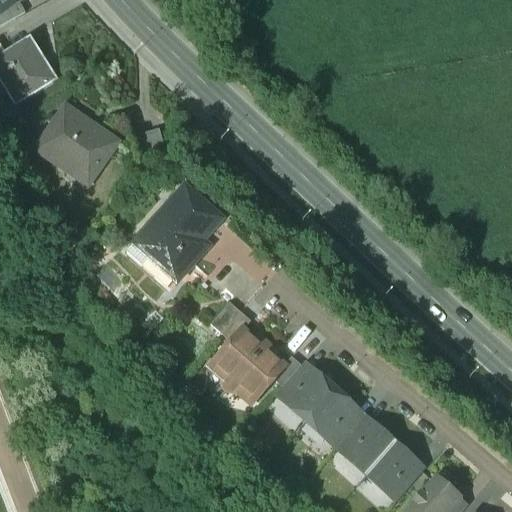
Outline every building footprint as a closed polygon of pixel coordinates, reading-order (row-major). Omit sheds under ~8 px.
[(0,0),(0,14),(19,4),(25,0),(0,0)] [(19,4),(0,14),(0,27),(24,14),(19,4)] [(5,56),(0,59),(0,82),(15,107),(51,84),(38,62),(40,61),(28,42),(5,56)] [(117,147),(64,111),(37,150),(90,187),(117,147)] [(158,131),(133,138),(140,164),(165,157),(158,131)] [(221,224),(183,191),(125,257),(127,259),(127,258),(141,271),(168,296),(175,288),(208,251),(202,246),(221,224)] [(228,308),(209,331),(221,340),(240,318),(228,308)] [(240,318),(221,340),(230,348),(241,335),(242,336),(250,327),(240,318)] [(242,336),(241,335),(230,348),(212,368),(218,373),(226,396),(262,353),(242,336)] [(262,353),(226,396),(249,400),(254,405),(272,385),(283,372),(282,371),(262,353)] [(290,362),(282,371),(283,372),(272,385),(281,393),(300,370),(290,362)] [(300,370),(281,393),(290,400),(309,378),(300,370)] [(290,400),(283,409),(304,427),(333,393),(312,375),(309,378),(290,400)] [(333,393),(304,427),(325,445),(333,436),(352,414),(354,412),(333,393)] [(352,414),(333,436),(342,444),(361,422),(352,414)] [(361,422),(342,444),(351,452),(370,430),(361,422)] [(351,452),(343,461),(365,480),(393,446),(372,428),(351,452)] [(393,446),(365,480),(385,498),(394,488),(413,466),(414,464),(393,446)] [(413,466),(394,488),(403,496),(422,474),(413,466)] [(436,482),(423,497),(419,496),(412,503),(413,507),(409,511),(447,511),(456,502),(457,500),(436,482)] [(456,502),(447,511),(463,511),(465,510),(456,502)]
